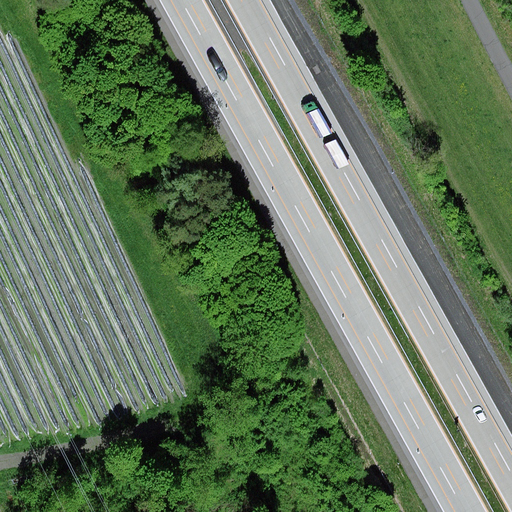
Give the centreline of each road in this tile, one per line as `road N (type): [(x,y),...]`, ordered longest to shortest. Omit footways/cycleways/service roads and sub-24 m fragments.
road 1 (motorway): [(186,0),(466,511)]
road 2 (motorway): [(511,475),(249,0)]
road 3 (track): [(0,454),(204,384)]
